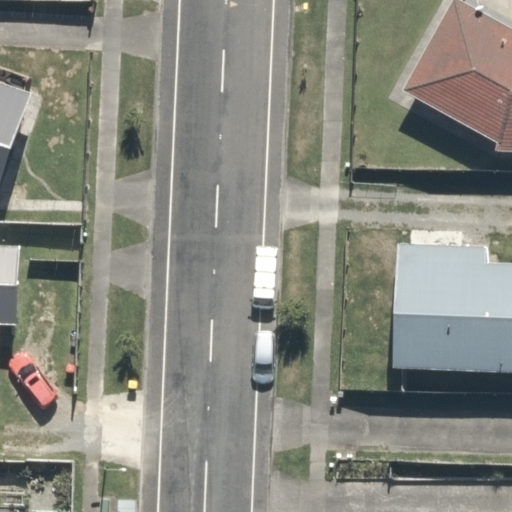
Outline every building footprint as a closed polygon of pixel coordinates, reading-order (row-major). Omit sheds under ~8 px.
[(511,28),(466,0),(452,0),(397,88),(494,149),(511,149),(511,28)] [(0,189),(33,100),(0,87),(0,189)] [(490,247),(394,242),(387,369),(511,376),(511,262),(489,262),(490,247)] [(0,326),(15,327),(17,249),(0,248),(0,326)] [(20,511),(20,502),(0,501),(0,511),(20,511)]
